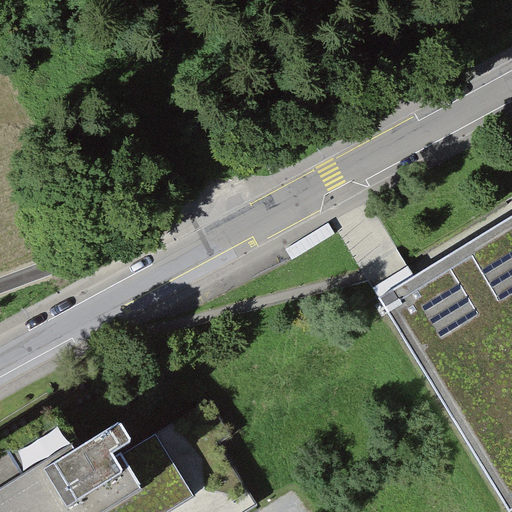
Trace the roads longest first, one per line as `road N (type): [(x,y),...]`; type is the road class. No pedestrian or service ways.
road 1 (tertiary): [(511,85),(233,236)]
road 2 (tertiary): [(233,236),(0,364)]
road 3 (residential): [(0,286),(190,210),(215,213),(233,236)]
